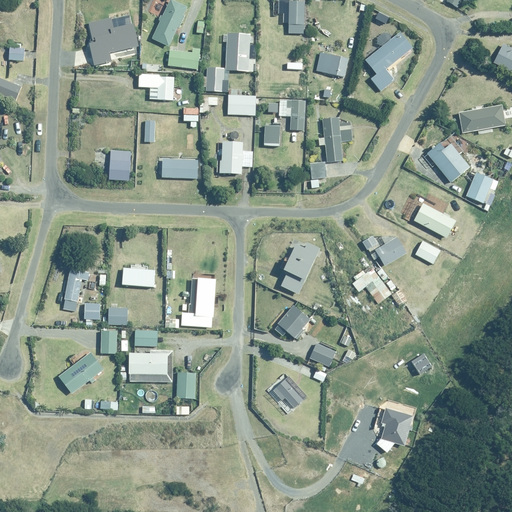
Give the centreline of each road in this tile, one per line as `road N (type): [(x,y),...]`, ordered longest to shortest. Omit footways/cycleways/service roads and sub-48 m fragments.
road 1 (residential): [(399,0),(438,24),(441,53),(372,186),(325,213),(238,211)]
road 2 (residential): [(58,0),(50,203)]
road 3 (residential): [(238,211),(50,203)]
road 4 (residential): [(227,379),(237,344),(238,211)]
road 5 (residential): [(50,203),(9,363)]
